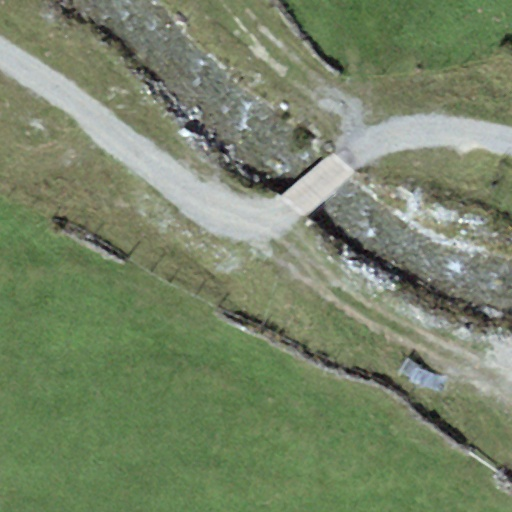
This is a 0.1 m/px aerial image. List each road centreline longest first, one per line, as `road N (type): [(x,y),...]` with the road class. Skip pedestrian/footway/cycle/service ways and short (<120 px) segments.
road 1 (track): [(277,218),(235,221),(192,197),(0,52)]
road 2 (track): [(511,139),(412,129),(345,158),(277,218)]
